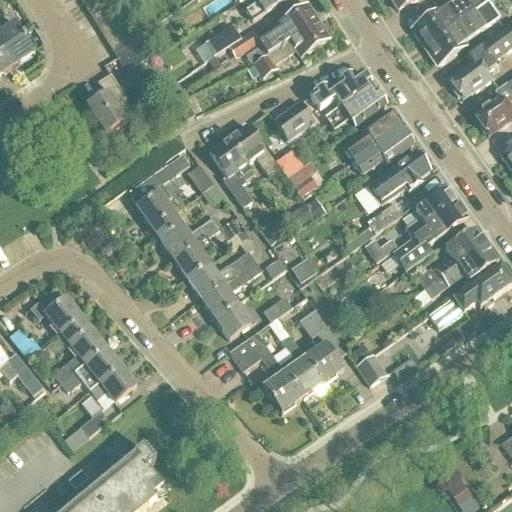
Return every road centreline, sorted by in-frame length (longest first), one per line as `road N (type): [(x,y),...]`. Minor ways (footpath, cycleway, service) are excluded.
road 1 (residential): [(0,288),(40,264),(80,267),(280,491)]
road 2 (residential): [(280,491),(511,340)]
road 3 (residential): [(511,248),(374,53)]
road 4 (residential): [(374,53),(186,140)]
road 5 (residential): [(0,126),(54,88),(64,70),(64,48),(33,0)]
